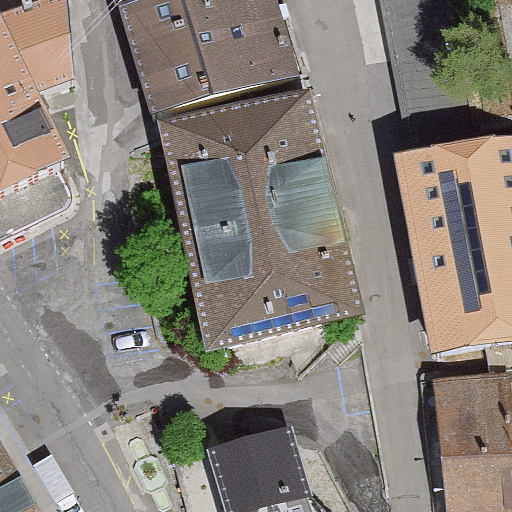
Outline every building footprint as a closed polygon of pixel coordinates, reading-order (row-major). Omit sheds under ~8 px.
[(0,0),(0,47),(34,101),(72,87),(62,6),(59,0),(0,0)] [(163,0),(116,0),(120,12),(163,0)] [(150,122),(293,83),(269,0),(163,0),(120,12),(150,122)] [(452,0),(374,0),(411,158),(479,142),(454,5),(452,0)] [(58,174),(70,168),(34,101),(0,47),(0,236),(73,198),(58,174)] [(208,358),(359,323),(306,98),(155,133),(208,358)] [(437,360),(511,346),(511,146),(401,167),(437,360)] [(444,511),(511,511),(511,441),(507,379),(435,384),(444,511)] [(316,511),(303,500),(290,439),(211,455),(225,511),(316,511)] [(0,511),(35,511),(0,452),(0,511)]
